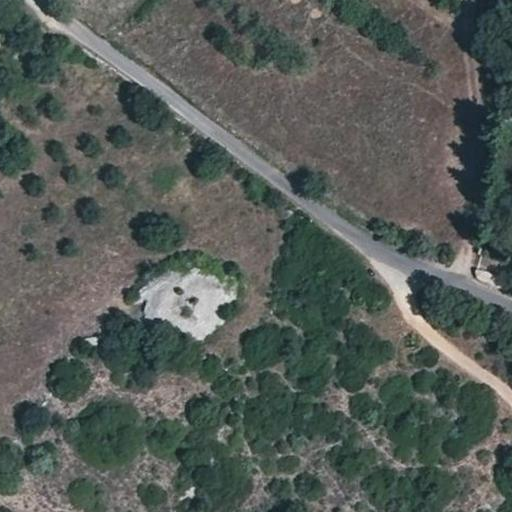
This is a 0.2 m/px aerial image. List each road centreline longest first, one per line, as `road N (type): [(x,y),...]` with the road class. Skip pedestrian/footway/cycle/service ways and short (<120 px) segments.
road 1 (unclassified): [(511,306),(415,266),(321,212),(42,0)]
road 2 (track): [(387,249),(410,316),(511,402)]
